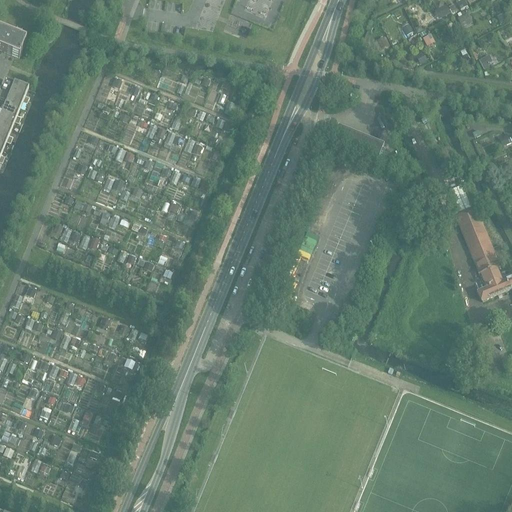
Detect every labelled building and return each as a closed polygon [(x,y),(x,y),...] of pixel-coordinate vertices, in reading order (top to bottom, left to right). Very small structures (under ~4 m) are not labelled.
[(464,1),(457,4),(461,11),(468,7),(464,1)] [(445,8),(435,13),(438,20),(449,15),(445,8)] [(503,15),(497,18),(501,26),(507,23),(503,15)] [(466,16),(458,20),(463,30),(472,26),(466,16)] [(409,26),(402,29),(406,38),(414,34),(411,27),(409,28),(409,26)] [(0,52),(14,58),(19,60),(20,57),(21,57),(21,56),(26,43),(0,32),(0,52)] [(430,36),(423,40),(429,49),(436,46),(430,36)] [(386,37),(379,41),(385,50),(392,46),(386,37)] [(466,51),(461,54),(466,63),(471,60),(466,51)] [(422,55),(416,58),(420,66),(426,63),(422,55)] [(489,57),(479,62),(484,72),(490,69),(489,67),(493,65),(489,57)] [(160,75),(153,72),(150,78),(157,81),(160,75)] [(211,83),(205,80),(202,88),(208,90),(211,83)] [(4,81),(0,91),(28,103),(29,100),(25,98),(28,91),(4,81)] [(122,84),(116,81),(112,88),(119,91),(122,84)] [(231,87),(224,84),(221,90),(228,93),(231,87)] [(185,88),(180,86),(176,94),(181,97),(185,88)] [(139,91),(134,89),(131,96),(136,98),(139,91)] [(0,91),(0,103),(20,111),(23,105),(27,106),(28,103),(0,91)] [(226,99),(221,97),(218,104),(223,106),(226,99)] [(0,103),(0,114),(20,123),(21,120),(17,118),(20,111),(0,103)] [(177,107),(170,104),(168,109),(175,112),(177,107)] [(235,106),(228,104),(223,115),(230,118),(235,106)] [(0,114),(0,126),(12,131),(14,125),(19,126),(20,123),(0,114)] [(205,116),(199,114),(196,121),(202,123),(205,116)] [(126,125),(129,119),(122,116),(120,122),(126,125)] [(177,133),(182,121),(176,119),(171,130),(177,133)] [(225,124),(218,121),(216,128),(222,131),(225,124)] [(142,124),(139,130),(145,133),(147,127),(142,124)] [(0,126),(0,138),(12,143),(13,140),(9,138),(12,131),(0,126)] [(233,128),(227,126),(224,132),(230,135),(233,128)] [(378,163),(385,146),(339,127),(332,145),(378,163)] [(151,129),(146,140),(151,142),(156,131),(151,129)] [(482,134),(479,129),(473,132),(475,137),(482,134)] [(166,134),(160,132),(157,139),(163,141),(166,134)] [(170,150),(175,137),(169,135),(164,147),(170,150)] [(501,138),(502,146),(511,144),(511,142),(511,136),(501,138)] [(0,138),(0,149),(3,151),(6,144),(10,146),(12,143),(0,138)] [(98,142),(92,139),(90,145),(96,148),(98,142)] [(175,145),(182,148),(185,142),(177,139),(175,145)] [(190,155),(195,144),(189,142),(184,153),(190,155)] [(203,149),(196,146),(193,152),(201,155),(203,149)] [(117,151),(109,147),(106,153),(115,157),(117,151)] [(135,158),(127,155),(124,162),(132,166),(135,158)] [(152,165),(147,162),(144,169),(149,172),(152,165)] [(189,164),(187,170),(192,172),(195,166),(189,164)] [(86,171),(80,168),(78,174),(83,177),(86,171)] [(97,174),(91,171),(87,180),(93,183),(97,174)] [(171,173),(166,171),(163,178),(168,181),(171,173)] [(175,175),(171,186),(175,187),(180,176),(175,175)] [(104,178),(98,176),(95,182),(101,184),(104,178)] [(191,181),(183,178),(181,184),(188,187),(191,181)] [(108,181),(103,194),(108,196),(113,183),(108,181)] [(200,183),(194,181),(191,188),(197,190),(200,183)] [(120,194),(123,186),(116,183),(113,191),(120,194)] [(209,188),(202,185),(199,192),(206,194),(209,188)] [(142,193),(135,191),(132,198),(139,201),(142,193)] [(123,193),(120,202),(126,204),(129,196),(123,193)] [(73,202),(67,199),(64,205),(71,208),(73,202)] [(164,204),(161,212),(166,214),(169,207),(164,204)] [(179,209),(172,206),(169,213),(176,216),(179,209)] [(91,210),(84,207),(81,212),(89,215),(91,210)] [(500,267),(477,210),(457,218),(480,275),(479,275),(479,276),(480,276),(486,290),(479,293),(483,303),(502,295),(511,290),(511,278),(502,282),(497,269),(501,267),(501,266),(500,267)] [(197,215),(191,213),(189,219),(195,222),(197,215)] [(109,217),(103,215),(101,221),(107,223),(109,217)] [(119,221),(113,219),(109,230),(114,232),(119,221)] [(129,226),(122,223),(120,228),(127,231),(129,226)] [(63,229),(56,227),(53,234),(59,237),(63,229)] [(147,232),(140,229),(138,234),(145,237),(147,232)] [(71,233),(65,231),(61,242),(66,245),(71,233)] [(81,238),(74,236),(71,243),(78,246),(81,238)] [(85,251),(89,241),(84,239),(80,249),(85,251)] [(99,243),(93,241),(90,250),(96,252),(99,243)] [(184,245),(177,242),(175,248),(182,251),(184,245)] [(127,257),(121,254),(118,261),(124,263),(127,257)] [(136,260),(130,257),(127,263),(133,266),(136,260)] [(144,271),(150,274),(153,268),(146,265),(144,271)] [(172,275),(166,273),(163,279),(170,282),(172,275)] [(36,292),(29,289),(26,297),(32,300),(36,292)] [(23,299),(17,296),(13,306),(20,308),(23,299)] [(54,299),(48,297),(46,303),(52,305),(54,299)] [(18,316),(10,313),(7,320),(15,323),(18,316)] [(22,326),(24,320),(17,317),(15,323),(22,326)] [(110,323),(103,320),(99,328),(106,331),(110,323)] [(43,327),(36,324),(33,330),(40,333),(43,327)] [(128,330),(122,328),(119,335),(126,337),(128,330)] [(61,334),(54,332),(51,339),(59,342),(61,334)] [(80,342),(73,339),(69,347),(77,350),(80,342)] [(492,368),(485,346),(475,350),(483,371),(492,368)] [(12,351),(5,348),(2,355),(9,357),(12,351)] [(457,371),(462,360),(451,355),(446,366),(457,371)] [(30,358),(23,356),(20,362),(28,365),(30,358)] [(104,364),(97,361),(94,367),(101,370),(104,364)] [(48,367),(42,364),(39,371),(46,373),(48,367)] [(67,374),(61,371),(58,377),(65,380),(67,374)] [(85,381),(79,378),(76,386),(82,388),(85,381)] [(104,389),(98,386),(96,392),(102,394),(104,389)] [(38,394),(31,392),(29,398),(35,401),(38,394)] [(74,409),(67,406),(64,413),(71,417),(74,409)] [(91,417),(85,414),(82,422),(88,424),(91,417)] [(79,423),(72,420),(67,431),(75,434),(79,423)] [(25,427),(19,424),(16,430),(22,433),(25,427)] [(43,434),(36,431),(33,437),(41,440),(43,434)] [(17,440),(11,438),(8,444),(15,446),(17,440)] [(61,441),(55,438),(51,446),(58,449),(61,441)] [(38,447),(32,444),(28,453),(34,456),(38,447)] [(14,453),(6,450),(3,457),(10,460),(14,453)] [(99,456),(93,453),(90,459),(96,462),(99,456)] [(22,466),(17,479),(24,482),(29,469),(22,466)] [(50,469),(43,466),(40,473),(47,476),(50,469)] [(69,476),(62,473),(59,479),(66,482),(69,476)] [(87,483),(80,480),(77,487),(84,490),(87,483)]
